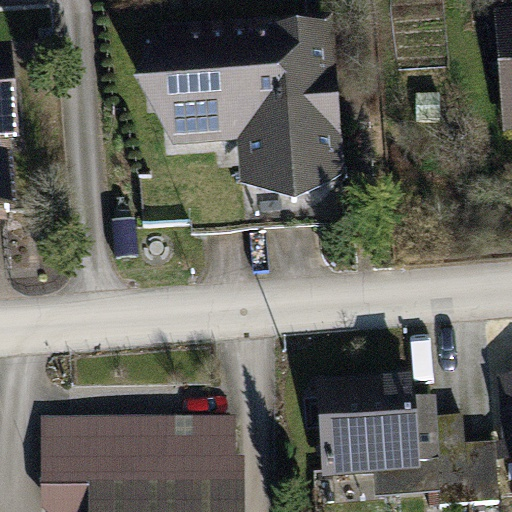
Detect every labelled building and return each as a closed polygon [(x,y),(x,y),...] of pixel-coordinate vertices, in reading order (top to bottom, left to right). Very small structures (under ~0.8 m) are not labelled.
[(511,15),(493,17),(502,134),(511,132),(511,15)] [(347,179),(337,18),(168,28),(139,83),(174,144),(240,139),(244,185),(295,205),(347,179)] [(16,62),(0,63),(0,221),(19,221),(15,156),(22,155),(16,62)] [(511,375),(501,377),(507,462),(511,461),(511,375)] [(414,376),(320,383),(328,476),(378,472),(380,497),(442,492),(436,420),(435,400),(416,402),(414,376)] [(238,416),(42,416),(42,510),(44,511),(245,511),(245,460),(238,460),(238,416)] [(462,418),(436,420),(442,492),(443,506),(501,502),(497,445),(465,447),(462,418)]
